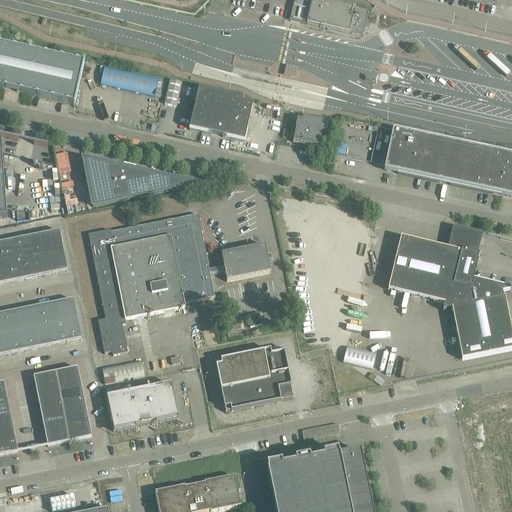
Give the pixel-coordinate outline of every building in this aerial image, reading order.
[(353,9),(339,6),(311,0),(294,0),(289,21),(349,35),(349,34),(362,37),(365,27),(366,28),(367,22),(366,22),(368,12),(353,9)] [(82,63),(82,64),(0,45),(0,88),(73,105),(73,106),(74,106),(84,64),(82,63)] [(104,68),(100,85),(154,97),(158,80),(104,68)] [(178,106),(180,82),(168,81),(166,105),(178,106)] [(189,130),(211,135),(217,137),(217,135),(226,96),(198,89),(189,130)] [(226,96),(217,135),(217,137),(244,143),(252,105),(241,103),(242,99),(226,96)] [(322,135),(327,136),(329,128),(326,127),(327,124),(303,119),(302,121),(297,120),(295,129),(296,130),(293,143),(319,149),(322,135)] [(511,199),(511,156),(392,131),(384,172),(511,199)] [(66,148),(54,150),(64,198),(76,196),(66,148)] [(149,176),(83,161),(92,207),(175,190),(174,182),(149,177),(149,176)] [(110,231),(88,236),(105,321),(97,322),(100,336),(104,355),(112,353),(112,357),(127,354),(125,340),(124,336),(122,326),(126,326),(126,325),(125,321),(129,320),(132,320),(133,320),(146,317),(150,316),(158,315),(163,314),(175,311),(185,309),(184,305),(209,300),(214,299),(210,277),(208,270),(198,220),(198,216),(196,216),(186,218),(112,233),(110,233),(110,231)] [(477,255),(482,235),(482,234),(453,228),(447,250),(400,239),(388,291),(444,305),(442,312),(451,310),(461,361),(511,350),(511,337),(505,304),(504,304),(504,299),(511,293),(511,289),(473,280),(479,256),(477,255)] [(45,235),(49,255),(63,252),(59,232),(45,235)] [(45,235),(31,238),(35,258),(49,255),(45,235)] [(18,240),(22,260),(35,258),(31,238),(18,240)] [(18,240),(4,243),(8,263),(22,260),(18,240)] [(257,248),(221,255),(223,267),(225,274),(225,277),(226,279),(226,283),(270,274),(268,266),(268,263),(272,262),(271,257),(268,257),(267,257),(266,254),(264,247),(262,247),(262,245),(261,246),(257,248)] [(63,252),(49,255),(53,275),(67,272),(63,252)] [(39,277),(53,275),(49,255),(35,258),(39,277)] [(35,258),(22,260),(26,280),(39,277),(35,258)] [(12,283),(26,280),(22,260),(8,263),(12,283)] [(8,263),(0,264),(0,285),(12,283),(8,263)] [(59,303),(63,323),(77,321),(73,301),(59,303)] [(45,306),(49,326),(63,323),(59,303),(45,306)] [(32,309),(36,329),(49,326),(45,306),(32,309)] [(18,312),(22,332),(36,329),(32,309),(18,312)] [(4,315),(8,334),(22,332),(18,312),(4,315)] [(0,315),(0,336),(8,334),(4,315),(0,315)] [(77,321),(63,323),(67,343),(81,340),(77,321)] [(54,346),(67,343),(63,323),(49,326),(54,346)] [(40,349),(54,346),(49,326),(36,329),(40,349)] [(26,352),(40,349),(36,329),(22,332),(26,352)] [(12,354),(26,352),(22,332),(8,334),(12,354)] [(0,356),(12,354),(8,334),(0,336),(0,356)] [(282,350),(215,363),(225,414),(293,400),(282,350)] [(141,362),(102,370),(105,385),(144,378),(141,362)] [(55,374),(57,385),(79,381),(77,369),(55,374)] [(57,385),(55,374),(33,378),(35,390),(57,385)] [(60,396),(82,392),(79,381),(57,385),(60,396)] [(57,385),(35,390),(38,401),(60,396),(57,385)] [(113,392),(105,394),(113,432),(178,419),(171,385),(114,397),(113,392)] [(62,407),(84,403),(82,392),(60,396),(62,407)] [(0,408),(8,406),(6,396),(0,396),(0,408)] [(60,396),(38,401),(40,411),(62,407),(60,396)] [(64,418),(86,414),(84,403),(62,407),(64,418)] [(8,406),(0,408),(0,419),(10,417),(8,406)] [(62,407),(40,411),(42,422),(64,418),(62,407)] [(66,429),(88,425),(86,414),(64,418),(66,429)] [(10,417),(0,419),(0,430),(13,428),(10,417)] [(64,418),(42,422),(44,433),(66,429),(64,418)] [(337,424),(301,431),(303,442),(339,435),(339,434),(337,424)] [(66,429),(69,443),(91,439),(88,425),(66,429)] [(13,428),(0,430),(0,442),(15,439),(13,428)] [(44,433),(47,448),(69,443),(66,429),(44,433)] [(15,439),(0,442),(0,457),(18,454),(15,439)] [(280,464),(266,467),(274,511),(370,511),(358,453),(338,457),(337,453),(322,456),(323,460),(309,462),(308,459),(294,461),(295,465),(281,468),(280,464)] [(234,478),(155,494),(158,511),(222,511),(240,508),(234,478)]
